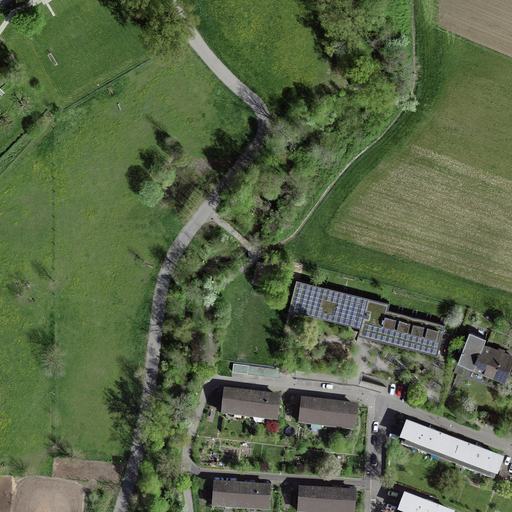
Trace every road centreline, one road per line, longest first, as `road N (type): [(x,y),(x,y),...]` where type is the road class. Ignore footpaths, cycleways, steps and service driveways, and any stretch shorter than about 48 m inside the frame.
road 1 (residential): [(167,0),(254,104),(263,126),(169,259),(119,511)]
road 2 (track): [(411,0),(418,57),(403,107),(334,181),(295,240),(257,258)]
road 3 (residential): [(376,485),(186,472)]
road 4 (residential): [(378,401),(209,384)]
road 5 (residential): [(511,448),(378,401)]
